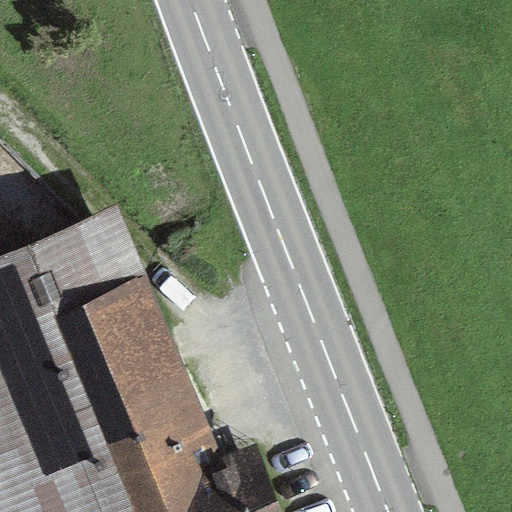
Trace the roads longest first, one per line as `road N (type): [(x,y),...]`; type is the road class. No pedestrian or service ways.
road 1 (secondary): [(390,511),(197,0)]
road 2 (track): [(0,117),(198,305),(248,340),(323,348)]
